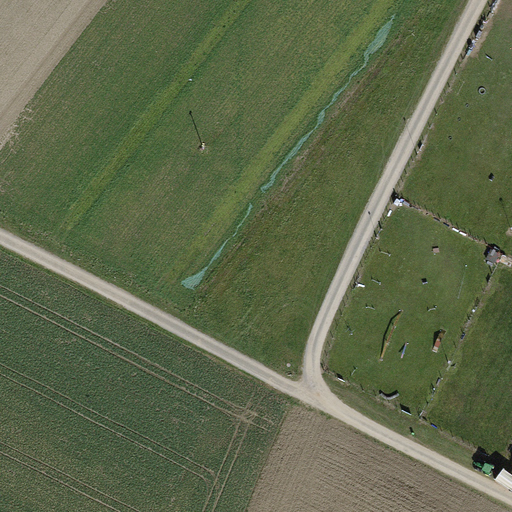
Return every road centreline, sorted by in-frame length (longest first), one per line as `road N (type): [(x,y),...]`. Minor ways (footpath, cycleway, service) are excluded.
road 1 (track): [(316,401),(315,350),(485,0)]
road 2 (track): [(0,236),(316,401)]
road 3 (track): [(316,401),(511,501)]
